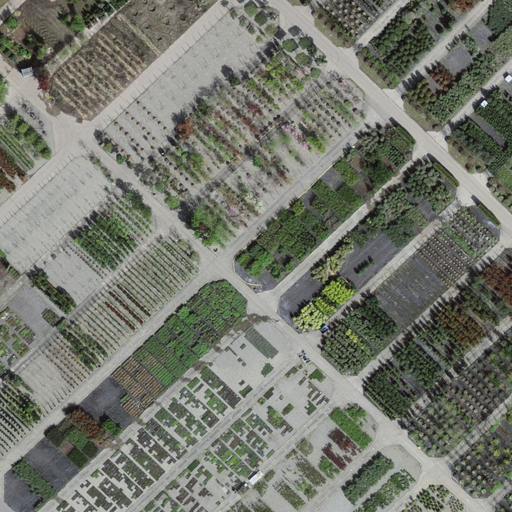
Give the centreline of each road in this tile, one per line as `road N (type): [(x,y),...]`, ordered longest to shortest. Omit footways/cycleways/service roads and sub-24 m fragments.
road 1 (track): [(270,0),(511,232)]
road 2 (track): [(0,215),(224,0)]
road 3 (track): [(392,511),(511,399)]
